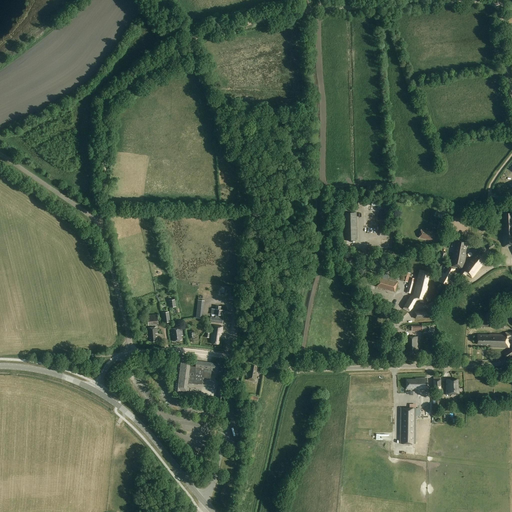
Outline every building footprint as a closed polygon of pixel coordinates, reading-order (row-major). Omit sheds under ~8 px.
[(511,211),(503,212),(503,225),(502,225),(503,247),(508,247),(508,244),(511,244),(511,246),(511,248),(511,211)] [(343,240),(357,240),(357,213),(343,213),(343,240)] [(440,242),(441,233),(421,229),(420,238),(440,242)] [(463,268),(465,254),(464,254),(466,242),(456,240),(452,266),(455,267),(456,264),(460,264),(459,268),(463,268)] [(471,277),(481,264),(480,264),(488,253),(480,247),(464,269),(462,269),(460,272),(464,276),(467,271),(470,273),(468,275),(471,277)] [(446,284),(455,268),(449,265),(445,273),(442,272),(438,280),(446,284)] [(423,302),(427,286),(426,285),(429,272),(419,269),(412,293),(413,294),(409,296),(402,307),(408,311),(410,308),(415,299),(419,300),(419,301),(423,302)] [(387,280),(389,274),(381,272),(379,278),(378,278),(376,283),(374,282),(373,285),(376,286),(375,287),(395,292),(397,283),(387,280)] [(408,282),(410,273),(404,272),(402,281),(408,282)] [(410,294),(414,279),(411,278),(410,280),(409,280),(406,293),(410,294)] [(241,301),(242,297),(238,297),(239,287),(230,286),(229,299),(238,300),(241,301)] [(203,319),(205,301),(198,300),(196,318),(203,319)] [(221,310),(221,307),(216,306),(215,310),(211,309),(211,314),(224,316),(224,311),(221,310)] [(415,319),(431,316),(430,310),(414,312),(415,319)] [(149,326),(159,325),(158,314),(148,315),(149,326)] [(222,335),(223,326),(213,325),(210,343),(219,344),(220,335),(222,335)] [(155,337),(155,334),(157,334),(157,327),(148,328),(150,342),(156,341),(157,341),(157,336),(155,337)] [(183,336),(182,327),(171,329),(171,333),(172,332),(174,341),(182,340),(182,336),(183,336)] [(511,338),(511,333),(505,333),(505,335),(490,334),(490,335),(478,334),(477,344),(490,345),(489,347),(508,348),(509,343),(507,343),(507,339),(511,338)] [(417,355),(417,337),(405,337),(405,353),(408,353),(408,355),(417,355)] [(506,358),(511,354),(511,347),(503,353),(506,358)] [(195,367),(189,366),(190,360),(178,359),(174,391),(186,392),(187,383),(193,383),(201,384),(202,377),(210,378),(211,371),(214,371),(214,370),(217,371),(218,364),(196,361),(195,367)] [(255,367),(256,365),(251,365),(251,367),(249,366),(248,373),(247,372),(246,379),(255,381),(257,367),(255,367)] [(426,389),(426,378),(415,378),(415,379),(406,379),(406,389),(426,389)] [(458,394),(458,388),(457,388),(457,379),(446,379),(446,394),(458,394)] [(224,402),(226,388),(219,387),(217,401),(224,402)] [(417,411),(417,419),(432,419),(432,412),(429,412),(429,400),(420,400),(420,409),(424,409),(424,411),(417,411)] [(416,444),(416,408),(400,408),(400,444),(416,444)]
